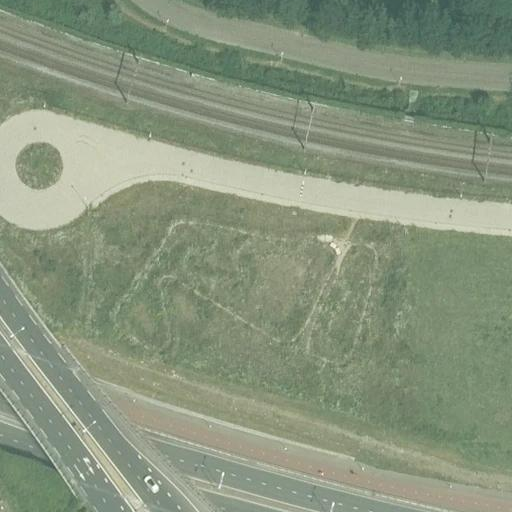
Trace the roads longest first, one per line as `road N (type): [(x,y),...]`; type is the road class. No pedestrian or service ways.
road 1 (unclassified): [(511,217),(312,190),(82,141)]
road 2 (primary): [(368,511),(212,470),(0,398)]
road 3 (residential): [(511,77),(336,57),(187,18),(152,0)]
road 4 (primary): [(167,511),(0,290)]
road 5 (primary): [(0,431),(236,511)]
road 6 (unclassified): [(82,141),(62,126),(36,124),(13,136),(1,158),(2,184),(17,205),(42,214),(67,209)]
road 7 (primary): [(0,355),(114,511)]
